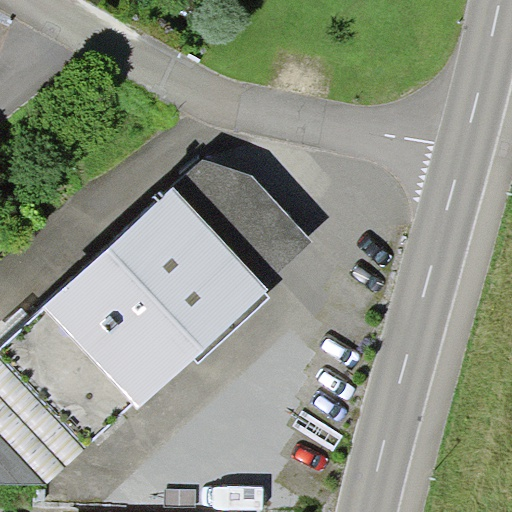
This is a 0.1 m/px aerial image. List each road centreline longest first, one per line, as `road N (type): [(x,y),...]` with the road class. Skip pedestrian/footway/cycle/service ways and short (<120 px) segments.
road 1 (residential): [(36,0),(227,114),(466,156)]
road 2 (secondary): [(466,156),(373,511)]
road 3 (secondary): [(505,0),(466,156)]
